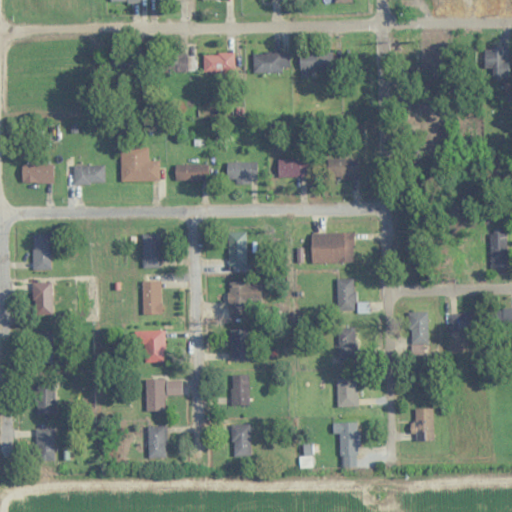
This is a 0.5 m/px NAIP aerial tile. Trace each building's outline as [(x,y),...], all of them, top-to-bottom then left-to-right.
[(487,47),(487,79),(509,79),(509,47),(487,47)] [(333,70),(332,52),(299,52),(300,71),(333,70)] [(253,73),(289,73),(289,53),(253,53),(253,73)] [(188,72),(188,54),(157,54),(157,72),(188,72)] [(204,72),(234,72),(234,54),(204,54),(204,72)] [(160,181),(160,162),(148,162),(148,148),(120,148),(120,181),(160,181)] [(359,178),(359,159),(327,159),(327,178),(359,178)] [(278,160),(278,178),(307,178),(307,160),(278,160)] [(227,162),(227,183),(258,183),(258,162),(227,162)] [(53,183),(53,164),(21,164),(21,183),(53,183)] [(209,181),(209,165),(175,165),(175,181),(209,181)] [(73,166),(73,184),(105,184),(105,166),(73,166)] [(229,267),(247,267),(247,232),(229,232),(229,267)] [(506,233),(490,233),(490,271),(506,271),(506,233)] [(51,270),(51,234),(33,234),(33,270),(51,270)] [(142,234),(142,268),(160,268),(160,234),(142,234)] [(352,263),(352,234),(311,234),(311,263),(352,263)] [(405,236),(405,266),(420,266),(420,236),(405,236)] [(479,270),(479,238),(466,238),(466,270),(479,270)] [(337,311),(355,311),(355,279),(337,279),(337,311)] [(161,315),(161,281),(143,281),(143,315),(161,315)] [(257,281),(229,281),(229,317),(248,317),(248,303),(257,303),(257,281)] [(52,283),(32,283),(32,315),(52,315),(52,283)] [(511,329),(511,309),(498,309),(498,330),(511,329)] [(428,345),(428,313),(410,313),(410,354),(419,354),(419,345),(428,345)] [(448,331),(484,331),(484,313),(448,313),(448,331)] [(338,358),(355,358),(355,327),(338,327),(338,358)] [(231,330),(231,361),(250,361),(250,330),(231,330)] [(144,331),(144,362),(163,362),(163,331),(144,331)] [(53,364),(53,332),(37,332),(37,364),(53,364)] [(232,405),(249,405),(249,375),(232,375),(232,405)] [(336,407),(357,407),(357,378),(336,378),(336,407)] [(54,380),(36,380),(36,414),(54,414),(54,380)] [(146,380),(146,414),(166,414),(166,380),(146,380)] [(413,409),(413,440),(434,440),(434,409),(413,409)] [(333,423),(333,433),(341,433),(340,467),(358,467),(358,423),(333,423)] [(251,457),(251,425),(232,425),(232,457),(251,457)] [(147,458),(166,458),(166,426),(147,426),(147,458)] [(54,461),(54,429),(36,429),(36,461),(54,461)]
